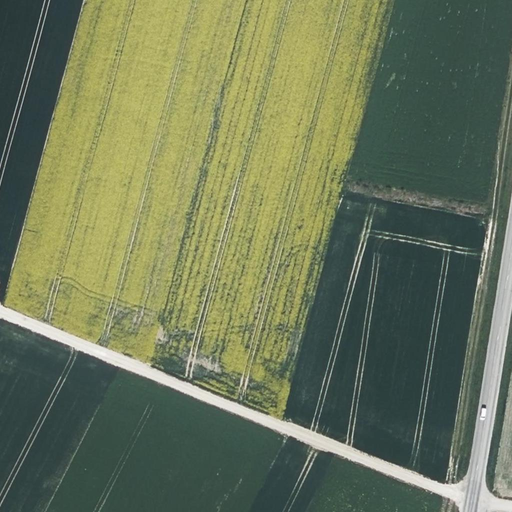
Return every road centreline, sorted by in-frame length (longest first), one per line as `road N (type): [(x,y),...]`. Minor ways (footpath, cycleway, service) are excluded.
road 1 (track): [(470,496),(373,464),(0,309)]
road 2 (tertiary): [(470,496),(511,224)]
